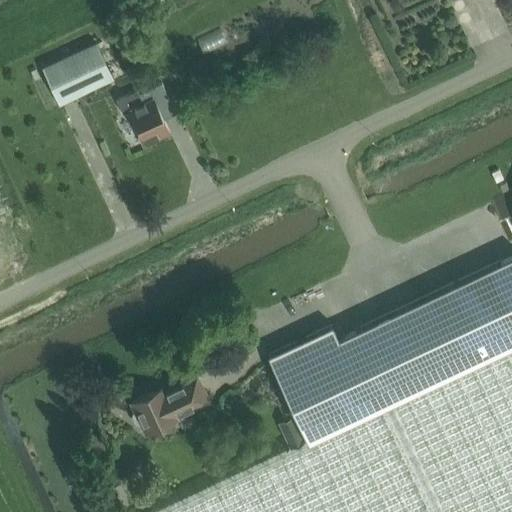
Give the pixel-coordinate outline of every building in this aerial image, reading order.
[(114,79),(97,43),(42,68),(59,105),(114,79)] [(162,83),(139,93),(137,90),(117,99),(123,114),(130,110),(139,128),(136,129),(144,145),(170,132),(158,109),(171,103),(162,83)] [(509,190),(506,182),(499,185),(502,193),(509,190)] [(511,511),(511,255),(339,338),(333,325),(268,356),(308,442),(159,511),(511,511)] [(142,423),(147,433),(176,419),(175,416),(207,401),(196,377),(164,392),(162,388),(132,402),(137,411),(133,413),(132,416),(135,424),(138,425),(142,423)]
